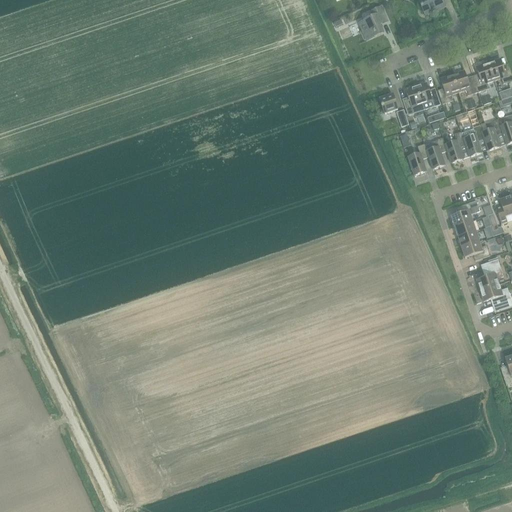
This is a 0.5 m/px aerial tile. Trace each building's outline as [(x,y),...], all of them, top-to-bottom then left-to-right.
[(418,0),(425,15),(445,7),(442,1),(444,0),(418,0)] [(379,25),(387,22),(381,8),(371,13),(373,18),(359,25),(367,42),(378,36),(383,34),(379,25)] [(511,88),(511,74),(510,68),(504,70),(501,60),(488,64),(494,82),(501,80),(503,85),(508,84),(510,90),(511,88)] [(480,78),(474,80),(478,94),(485,91),(489,90),(487,84),(494,82),(488,64),(476,68),(480,78)] [(467,97),(478,94),(474,80),(468,82),(465,72),(453,76),(458,94),(466,91),(467,97)] [(458,94),(453,76),(440,80),(444,90),(438,92),(442,105),(453,102),(451,96),(458,94)] [(422,84),(416,86),(422,105),(424,111),(434,108),(440,106),(436,92),(430,94),(427,84),(423,86),(422,84)] [(409,101),(403,103),(408,117),(414,115),(424,111),(422,105),(416,86),(409,89),(410,90),(406,91),(409,101)] [(511,92),(511,90),(500,94),(502,102),(511,99),(511,98),(511,92)] [(489,95),(481,98),(484,107),(492,104),(489,95)] [(393,96),(380,100),(385,115),(398,111),(393,96)] [(474,101),(467,103),(469,111),(477,109),(474,101)] [(404,111),(396,113),(402,129),(409,126),(404,111)] [(444,114),(428,119),(430,125),(446,120),(444,114)] [(501,128),(500,128),(503,134),(507,146),(511,144),(511,116),(510,117),(503,119),(506,126),(501,128)] [(496,136),(503,134),(500,128),(501,128),(498,121),(492,123),(492,124),(488,125),(487,127),(489,132),(482,134),(484,140),(488,152),(500,148),(496,136)] [(478,142),(484,140),(482,134),(480,127),(473,129),(473,130),(462,134),(464,140),(466,146),(470,159),(482,154),(478,142)] [(416,130),(410,133),(414,143),(420,140),(416,130)] [(445,146),(447,153),(451,165),(464,161),(460,148),(466,146),(464,140),(462,134),(462,133),(455,135),(457,143),(445,146)] [(407,136),(400,138),(404,149),(411,147),(407,136)] [(441,155),(447,153),(445,146),(443,139),(436,142),(437,142),(431,144),(433,150),(427,153),(429,159),(433,171),(445,167),(441,155)] [(427,153),(425,145),(418,148),(420,155),(408,159),(414,177),(427,173),(423,161),(429,159),(427,153)] [(506,218),(511,215),(511,200),(511,198),(500,201),(502,209),(496,211),(502,226),(508,224),(506,218)] [(451,218),(455,228),(473,222),(471,216),(480,213),(476,202),(456,209),(458,215),(451,218)] [(488,217),(492,227),(497,225),(494,215),(488,217)] [(455,228),(458,238),(476,232),(473,222),(455,228)] [(492,227),(490,228),(492,235),(499,232),(497,225),(492,227)] [(458,238),(462,249),(479,243),(476,232),(458,238)] [(481,249),(479,243),(462,249),(465,259),(473,256),(475,262),(490,257),(487,247),(481,249)] [(477,281),(480,292),(499,286),(497,280),(504,278),(498,261),(485,265),(489,277),(477,281)] [(501,291),(499,286),(480,292),(484,303),(493,300),(493,301),(495,302),(497,302),(500,312),(511,307),(511,302),(508,289),(501,291)] [(511,357),(505,360),(508,369),(501,371),(506,387),(511,384),(511,357)] [(123,439),(118,441),(123,457),(129,455),(123,439)]
